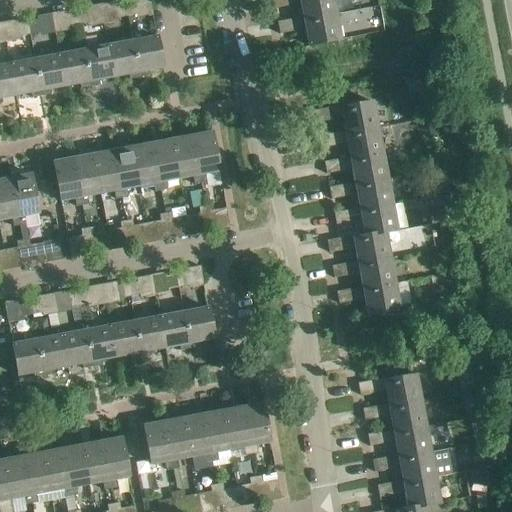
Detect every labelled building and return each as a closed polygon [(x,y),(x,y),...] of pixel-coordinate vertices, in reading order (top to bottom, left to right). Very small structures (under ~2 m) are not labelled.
[(304,20),(336,14),(333,0),(273,0),(275,8),(301,4),(303,17),(304,20)] [(125,4),(128,16),(138,14),(136,2),(125,4)] [(117,18),(128,16),(125,4),(115,6),(117,18)] [(77,13),(79,25),(89,23),(87,11),(77,13)] [(68,27),(79,25),(77,13),(66,15),(68,27)] [(309,46),(328,42),(341,40),(336,14),(304,20),(303,17),(278,22),(280,34),(305,29),(309,46)] [(28,22),(30,34),(41,32),(38,20),(28,22)] [(20,36),(30,34),(28,22),(17,24),(20,36)] [(148,71),(163,68),(157,36),(132,41),(139,78),(149,76),(148,71)] [(130,79),(139,78),(132,41),(108,46),(114,77),(129,75),(130,79)] [(99,80),(114,77),(108,46),(84,50),(91,87),(100,85),(99,80)] [(81,89),(91,87),(84,50),(59,55),(65,86),(80,84),(81,89)] [(51,89),(65,86),(59,55),(35,59),(42,96),(52,94),(51,89)] [(32,98),(42,96),(35,59),(11,64),(16,96),(31,93),(32,98)] [(2,98),(16,96),(11,64),(0,65),(0,103),(3,103),(2,98)] [(346,134),(378,128),(373,102),(341,108),(340,106),(315,111),(317,123),(342,118),(345,131),(346,134)] [(351,160),(383,153),(378,128),(346,134),(345,131),(319,136),(322,148),(347,143),(350,157),(351,160)] [(205,174),(219,171),(212,132),(192,136),(201,183),(207,182),(205,174)] [(194,184),(201,183),(192,136),(172,139),(179,179),(193,176),(194,184)] [(166,182),(179,179),(172,139),(152,143),(161,191),(167,189),(166,182)] [(155,192),(161,191),(152,143),(133,147),(140,186),(154,184),(155,192)] [(127,189),(140,186),(133,147),(113,151),(122,198),(128,197),(127,189)] [(116,199),(122,198),(113,151),(93,154),(101,194),(114,191),(116,199)] [(355,185),(388,179),(383,153),(351,160),(350,157),(324,162),(327,174),(352,169),(355,182),(355,185)] [(87,196),(101,194),(93,154),(74,158),(83,205),(89,204),(87,196)] [(76,207),(83,205),(74,158),(53,162),(61,201),(75,199),(76,207)] [(25,216),(39,214),(31,174),(11,178),(20,225),(26,224),(25,216)] [(14,226),(20,225),(11,178),(0,180),(0,220),(12,219),(14,226)] [(360,211),(392,204),(388,179),(355,185),(355,182),(329,187),(331,199),(357,194),(360,208),(360,211)] [(385,232),(386,233),(397,231),(392,204),(360,211),(360,208),(334,213),(336,225),(362,220),(365,236),(385,232)] [(209,228),(215,227),(211,205),(205,206),(209,228)] [(203,229),(209,228),(205,206),(199,207),(203,229)] [(170,235),(176,234),(172,212),(166,213),(170,235)] [(163,236),(170,235),(166,213),(159,215),(163,236)] [(130,243),(136,241),(132,220),(126,221),(130,243)] [(124,244),(130,243),(126,221),(120,222),(124,244)] [(91,250),(97,249),(93,227),(87,228),(91,250)] [(85,251),(91,250),(87,228),(81,229),(85,251)] [(390,258),(386,233),(385,232),(365,236),(353,238),(353,236),(327,241),(329,252),(355,248),(357,261),(358,264),(390,258)] [(32,261),(28,239),(23,240),(27,262),(32,261)] [(21,263),(27,262),(23,240),(17,241),(21,263)] [(363,289),(395,283),(390,258),(358,264),(357,261),(332,266),(334,278),(360,273),(362,287),(363,289)] [(176,274),(179,287),(189,285),(187,273),(176,274)] [(168,289),(179,287),(176,274),(166,277),(168,289)] [(140,294),(138,282),(127,284),(130,296),(140,294)] [(400,310),(400,309),(409,307),(404,282),(395,284),(395,283),(363,289),(362,287),(337,292),(339,304),(364,299),(368,316),(400,310)] [(127,284),(117,286),(119,298),(130,296),(127,284)] [(79,293),(81,305),(91,304),(89,291),(79,293)] [(71,307),(81,305),(79,293),(68,295),(71,307)] [(30,302),(32,315),(43,313),(40,300),(30,302)] [(22,317),(32,315),(30,302),(19,304),(22,317)] [(199,342),(214,339),(208,307),(183,312),(190,349),(200,347),(199,342)] [(180,350),(190,349),(183,312),(159,316),(165,348),(179,345),(180,350)] [(150,351),(165,348),(159,316),(135,321),(142,358),(151,356),(150,351)] [(132,360),(142,358),(135,321),(110,326),(116,357),(131,355),(132,360)] [(102,360),(116,357),(110,326),(86,330),(93,367),(103,365),(102,360)] [(83,369),(93,367),(86,330),(61,335),(68,366),(82,364),(83,369)] [(53,369),(68,366),(61,335),(37,339),(44,376),(54,374),(53,369)] [(34,378),(44,376),(37,339),(12,344),(18,376),(33,373),(34,378)] [(389,407),(421,401),(416,375),(384,381),(384,378),(358,383),(360,395),(386,390),(388,404),(389,407)] [(394,432),(426,426),(421,401),(389,407),(388,404),(363,409),(365,421),(391,416),(393,430),(394,432)] [(256,445),(270,442),(263,403),(242,407),(251,454),(258,453),(256,445)] [(246,455),(251,454),(242,407),(223,410),(230,450),(244,447),(246,455)] [(217,452),(230,450),(223,410),(203,414),(212,461),(218,460),(217,452)] [(206,463),(212,461),(203,414),(183,418),(191,457),(204,455),(206,463)] [(177,460),(191,457),(183,418),(164,421),(173,469),(179,468),(177,460)] [(167,470),(173,469),(164,421),(144,425),(151,465),(165,462),(167,470)] [(398,458),(431,452),(426,426),(394,432),(393,430),(367,434),(370,446),(395,442),(398,455),(398,458)] [(129,477),(125,452),(122,437),(102,441),(110,489),(117,487),(115,480),(129,477)] [(104,490),(110,489),(102,441),(82,445),(89,485),(103,482),(104,490)] [(76,488),(89,485),(82,445),(62,449),(71,496),(77,495),(76,488)] [(65,497),(71,496),(62,449),(43,452),(50,493),(64,490),(65,497)] [(398,455),(372,460),(375,472),(400,467),(403,481),(403,483),(435,477),(452,474),(447,449),(431,452),(398,458),(398,455)] [(37,495),(50,493),(43,452),(23,456),(32,504),(39,502),(37,495)] [(26,505),(32,504),(23,456),(3,460),(11,500),(25,497),(26,505)] [(0,501),(11,500),(3,460),(0,460),(0,501)] [(487,470),(469,474),(471,483),(490,488),(487,470)] [(260,499),(266,498),(262,476),(256,477),(260,499)] [(254,500),(260,499),(256,477),(250,478),(254,500)] [(428,505),(429,506),(440,504),(435,477),(403,483),(403,481),(377,485),(379,497),(405,493),(408,508),(408,509),(428,505)] [(220,506),(227,505),(223,483),(216,484),(220,506)] [(214,507),(220,506),(216,484),(210,486),(214,507)] [(180,511),(187,511),(183,491),(177,492),(180,511)] [(174,511),(180,511),(177,492),(171,493),(174,511)]
